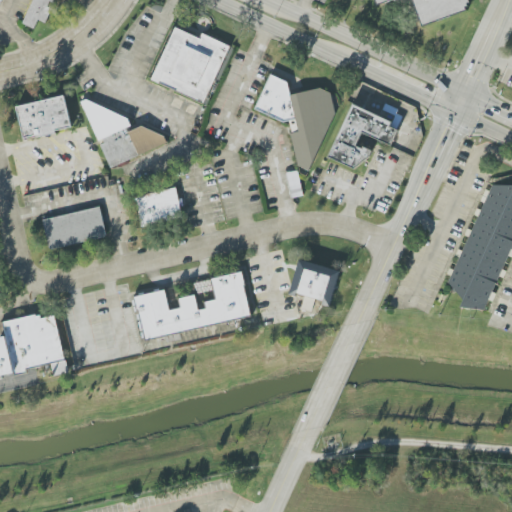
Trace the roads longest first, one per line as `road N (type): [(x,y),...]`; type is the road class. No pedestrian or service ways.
road 1 (residential): [(0,174),(22,264),(48,280),(105,274),(303,225),(352,229),(392,246)]
road 2 (tertiary): [(358,321),(466,92)]
road 3 (secondary): [(466,92),(268,0)]
road 4 (secondary): [(352,63),(511,139)]
road 5 (secondary): [(215,0),(352,63)]
road 6 (residential): [(0,73),(70,52),(120,0)]
road 7 (tertiary): [(305,431),(358,321)]
